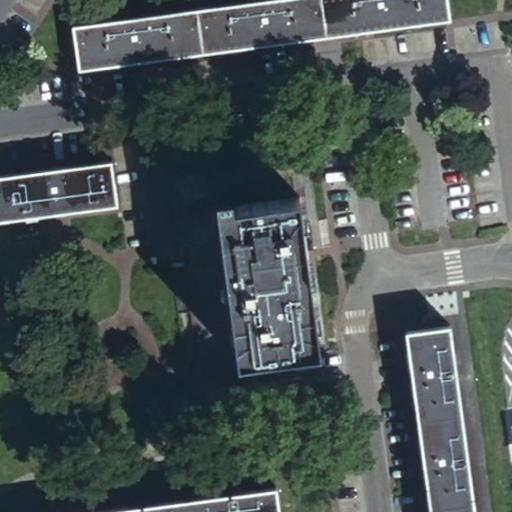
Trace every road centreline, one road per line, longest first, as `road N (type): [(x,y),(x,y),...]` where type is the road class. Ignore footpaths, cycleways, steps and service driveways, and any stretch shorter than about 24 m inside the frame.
road 1 (residential): [(381,282),(350,76),(0,122)]
road 2 (residential): [(380,511),(353,327),(361,296),(381,282)]
road 3 (residential): [(381,282),(511,258)]
